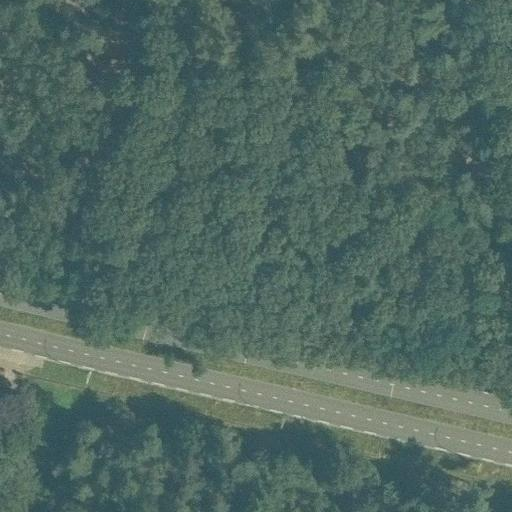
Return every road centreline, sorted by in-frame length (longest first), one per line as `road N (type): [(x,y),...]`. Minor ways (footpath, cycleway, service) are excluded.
road 1 (secondary): [(511,413),(0,294)]
road 2 (secondary): [(0,336),(511,455)]
